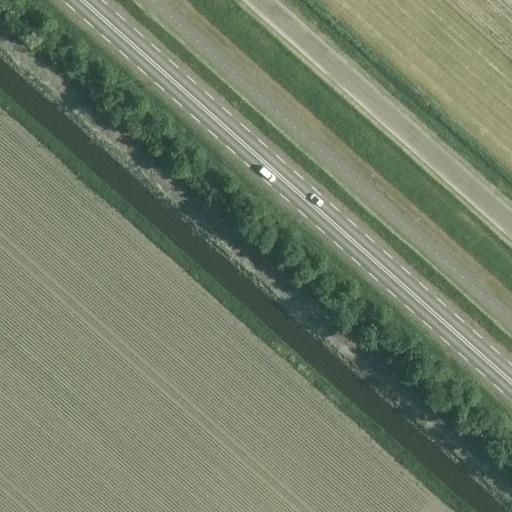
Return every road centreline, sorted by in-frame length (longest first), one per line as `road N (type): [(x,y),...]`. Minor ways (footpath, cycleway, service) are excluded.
road 1 (primary): [(511,384),(81,0)]
road 2 (unclassified): [(511,227),(257,0)]
